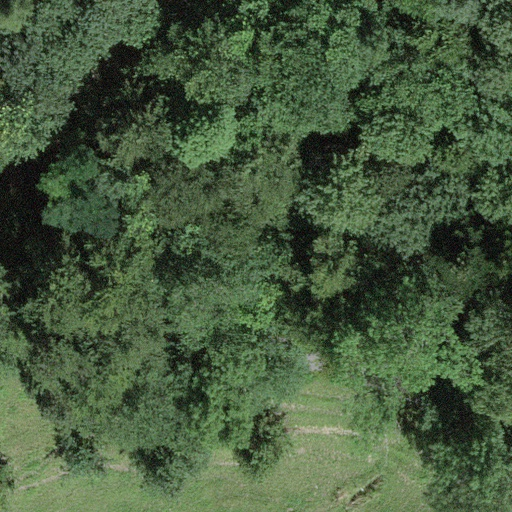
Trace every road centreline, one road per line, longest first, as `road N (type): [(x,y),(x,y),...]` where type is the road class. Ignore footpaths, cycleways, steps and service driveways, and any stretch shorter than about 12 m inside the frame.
road 1 (residential): [(511,469),(453,411),(376,369),(330,356),(89,330),(0,331)]
road 2 (track): [(157,0),(0,129)]
